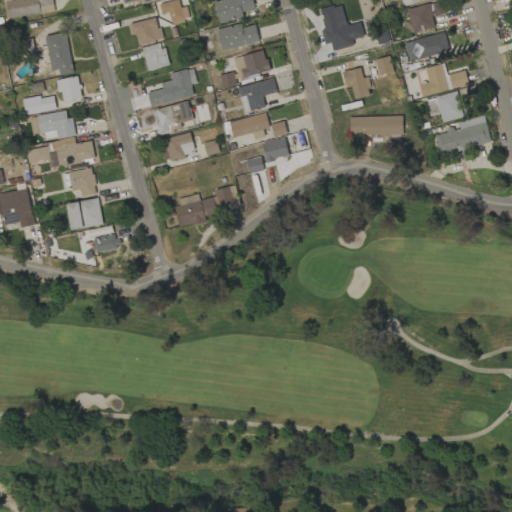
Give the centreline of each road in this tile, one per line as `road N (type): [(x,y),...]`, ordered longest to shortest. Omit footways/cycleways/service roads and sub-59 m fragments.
road 1 (tertiary): [(511,201),(371,164),(337,168),(225,240),(183,283),(111,287),(48,279),(0,260)]
road 2 (residential): [(91,0),(154,225),(183,283)]
road 3 (residential): [(291,0),(337,168)]
